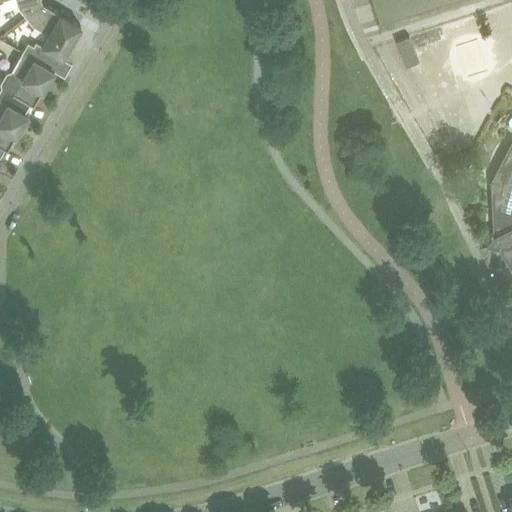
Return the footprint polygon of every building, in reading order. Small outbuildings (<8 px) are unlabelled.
[(0,0),(0,6),(0,0),(15,0),(18,6),(25,15),(42,2),(41,0),(0,0)] [(27,41),(22,50),(47,65),(54,52),(61,56),(80,24),(68,17),(70,14),(62,10),(60,13),(42,2),(25,15),(32,24),(47,33),(40,44),(35,40),(33,44),(27,41)] [(408,64),(421,59),(410,33),(398,38),(408,64)] [(26,100),(29,102),(33,104),(53,69),(47,65),(22,50),(9,71),(5,72),(0,81),(1,85),(0,87),(0,97),(20,109),(26,100)] [(0,145),(6,149),(16,134),(19,136),(24,128),(20,126),(27,114),(20,109),(0,97),(0,145)] [(511,143),(499,169),(500,170),(501,168),(505,170),(501,193),(496,193),(495,192),(494,192),(496,233),(497,233),(508,229),(511,237),(500,244),(500,245),(511,263),(511,143)]
